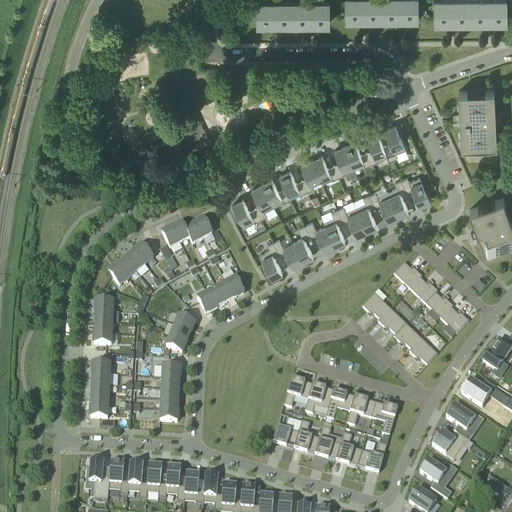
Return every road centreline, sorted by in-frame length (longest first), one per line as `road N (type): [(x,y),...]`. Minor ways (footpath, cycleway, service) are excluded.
road 1 (residential): [(193,449),(201,360),(214,336),(405,234)]
road 2 (residential): [(193,449),(384,501),(435,405)]
road 3 (residential): [(408,89),(138,208)]
road 4 (residential): [(408,89),(393,58),(375,49),(213,54),(206,0)]
road 5 (residential): [(59,443),(70,274),(89,243),(138,208)]
road 6 (residential): [(405,234),(458,200),(408,89)]
road 7 (residential): [(420,399),(351,326),(305,343),(297,360)]
road 8 (unclassified): [(73,132),(69,68),(96,0)]
road 9 (residential): [(59,443),(193,449)]
road 10 (residential): [(297,360),(420,399)]
road 11 (residential): [(405,234),(492,318)]
